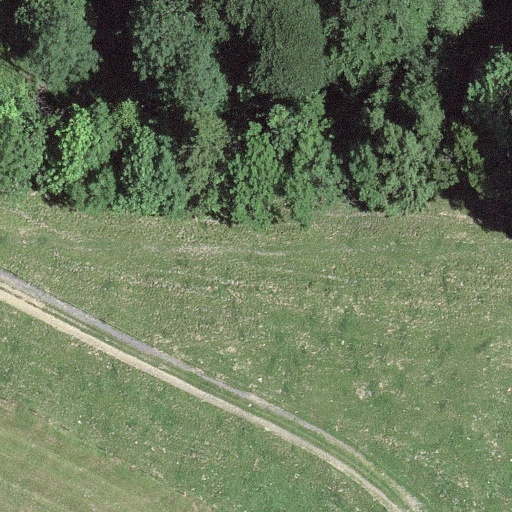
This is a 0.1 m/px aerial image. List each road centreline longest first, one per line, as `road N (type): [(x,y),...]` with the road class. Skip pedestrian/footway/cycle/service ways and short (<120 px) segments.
road 1 (track): [(0,120),(64,137),(327,112),(511,54)]
road 2 (track): [(394,511),(307,437),(0,292)]
